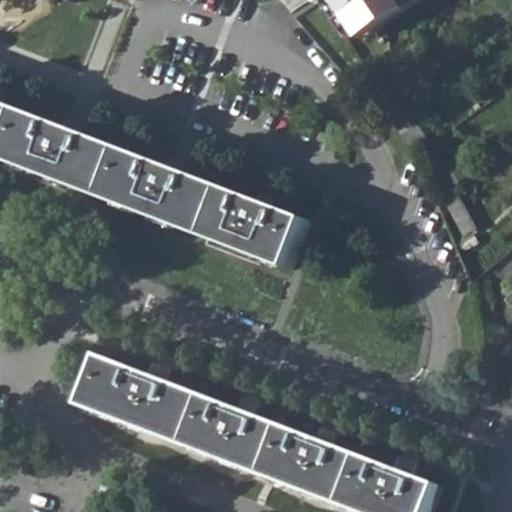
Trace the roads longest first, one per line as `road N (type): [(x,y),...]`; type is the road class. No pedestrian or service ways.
road 1 (residential): [(429,415),(446,330),(391,198),(0,51)]
road 2 (residential): [(77,276),(429,415)]
road 3 (residential): [(77,276),(0,500)]
road 4 (unknown): [(71,511),(88,457),(33,394)]
